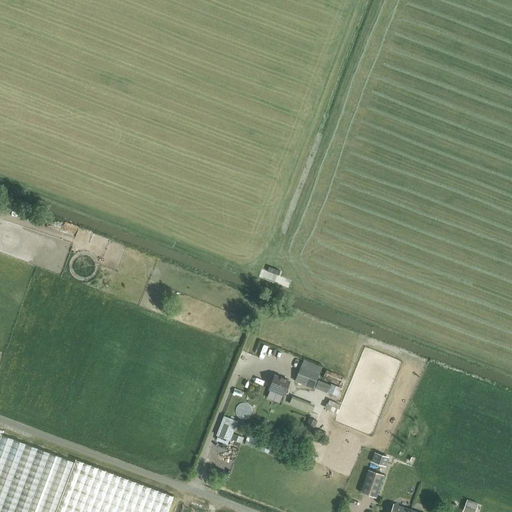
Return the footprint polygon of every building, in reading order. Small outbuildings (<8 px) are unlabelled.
[(296,380),(314,387),(323,366),(304,359),(296,380)] [(285,397),(291,381),(275,374),(268,391),(285,397)] [(320,380),(317,388),(327,393),(327,392),(338,397),(341,388),(331,384),(331,385),(320,380)] [(336,407),(338,402),(328,397),(326,403),(336,407)] [(292,398),(290,404),(312,412),(314,407),(292,398)] [(244,422),(238,420),(235,427),(241,430),(244,422)] [(3,431),(0,429),(0,511),(167,511),(173,496),(76,460),(75,462),(2,435),(3,431)] [(250,429),(246,440),(256,443),(259,433),(250,429)] [(243,437),(234,434),(232,439),(241,443),(243,437)] [(367,470),(359,492),(374,498),(382,475),(367,470)] [(469,511),(473,511),(476,504),(466,500),(463,510),(469,511)] [(202,503),(200,511),(210,511),(212,505),(202,503)]
